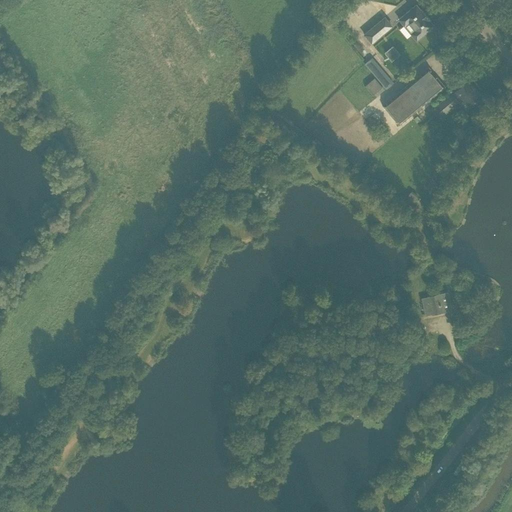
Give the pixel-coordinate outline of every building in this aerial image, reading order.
[(422,10),(420,12),(415,6),(399,20),(404,27),(408,23),(414,31),(411,35),(416,41),(433,27),(428,21),(430,20),(422,10)] [(371,44),(391,27),(384,18),(364,35),(371,44)] [(399,55),(392,46),(383,53),(391,62),(399,55)] [(371,58),(364,64),(386,89),(393,83),(371,58)] [(398,126),(445,87),(428,67),(382,106),(398,126)] [(382,88),(374,79),(365,86),(373,95),(382,88)] [(477,94),(479,93),(467,79),(461,84),(462,86),(452,95),(451,94),(431,110),(438,118),(441,116),(442,117),(458,103),(464,110),(480,97),(477,94)] [(413,203),(418,196),(411,192),(406,198),(413,203)] [(431,315),(442,313),(438,294),(426,297),(426,298),(420,299),(424,316),(431,315)] [(361,335),(392,330),(390,320),(359,325),(361,335)]
